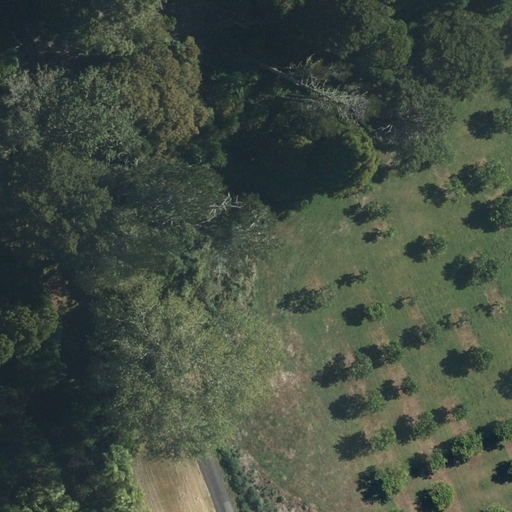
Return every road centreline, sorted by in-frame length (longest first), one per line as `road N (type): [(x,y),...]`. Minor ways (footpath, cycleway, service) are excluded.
road 1 (unknown): [(228,511),(76,175)]
road 2 (unknown): [(41,92),(150,0)]
